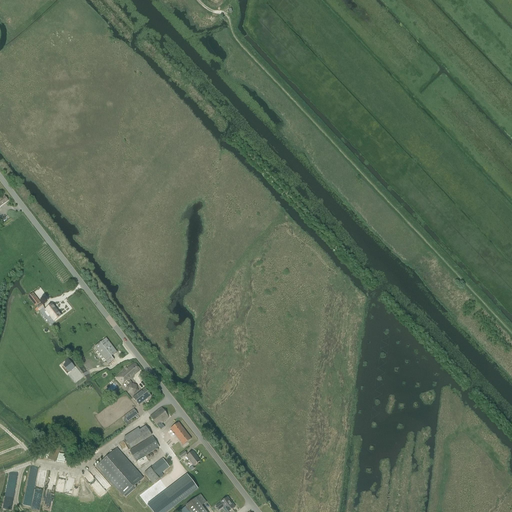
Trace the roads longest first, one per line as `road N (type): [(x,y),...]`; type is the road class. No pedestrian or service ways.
road 1 (track): [(511,333),(237,40),(226,14),(198,0)]
road 2 (tertiary): [(258,511),(0,177)]
road 3 (track): [(116,444),(70,467),(33,458),(0,425)]
